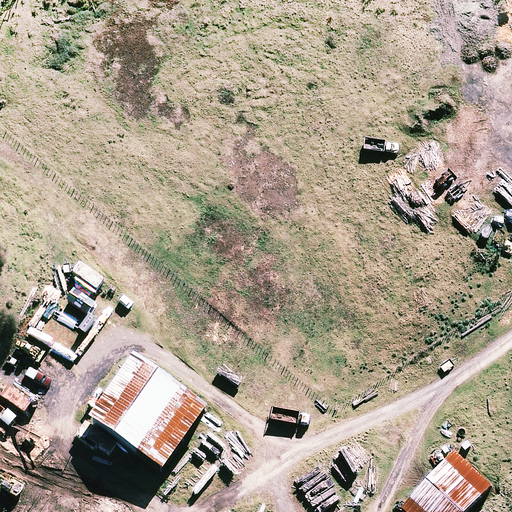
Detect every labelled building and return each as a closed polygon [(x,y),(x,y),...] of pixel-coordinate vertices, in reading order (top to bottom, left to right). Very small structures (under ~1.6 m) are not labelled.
[(101,273),(76,254),(66,266),(78,275),(71,285),(86,293),(101,273)] [(66,340),(57,352),(79,369),(88,357),(66,340)] [(137,363),(94,424),(88,420),(76,439),(81,443),(107,461),(118,444),(165,477),(208,416),(177,394),(178,393),(137,363)] [(12,388),(4,398),(25,416),(33,407),(12,388)] [(458,511),(481,486),(446,456),(395,511),(458,511)]
